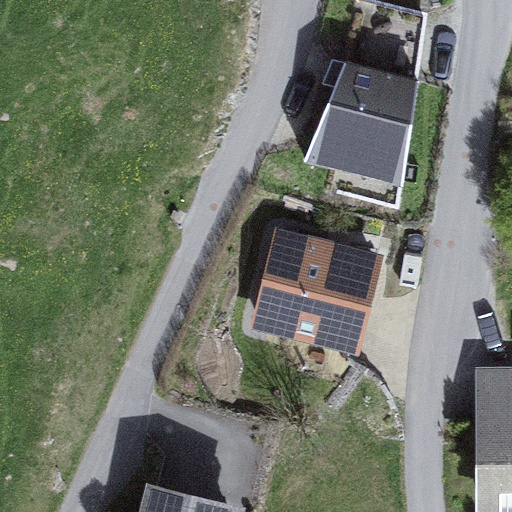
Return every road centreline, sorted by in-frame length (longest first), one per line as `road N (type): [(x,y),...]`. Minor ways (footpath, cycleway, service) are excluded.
road 1 (residential): [(75,511),(252,137),(285,44),(291,0)]
road 2 (residential): [(494,0),(423,405),(426,511)]
